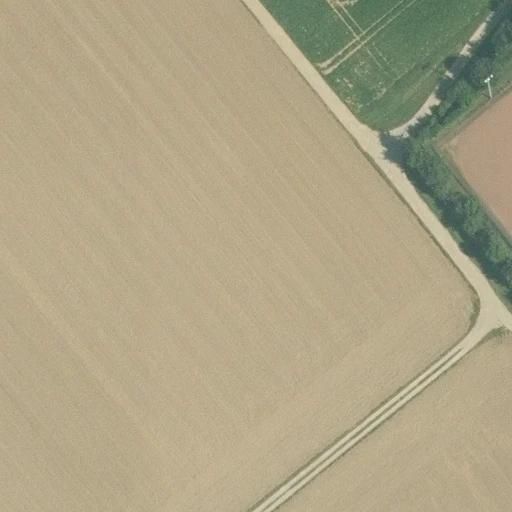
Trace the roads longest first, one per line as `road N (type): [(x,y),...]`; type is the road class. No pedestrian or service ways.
road 1 (track): [(254,0),(511,326)]
road 2 (track): [(268,511),(502,314)]
road 3 (track): [(508,0),(399,144),(380,156)]
